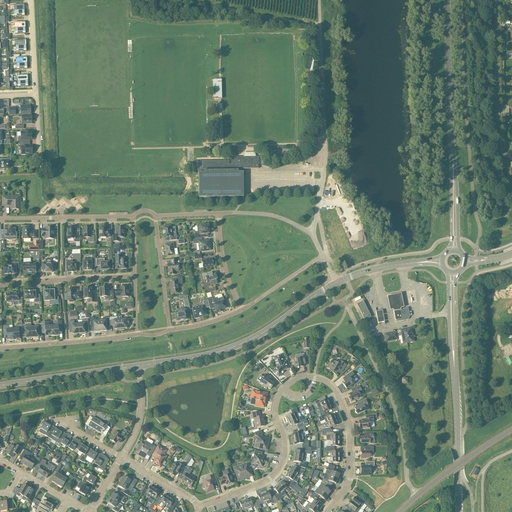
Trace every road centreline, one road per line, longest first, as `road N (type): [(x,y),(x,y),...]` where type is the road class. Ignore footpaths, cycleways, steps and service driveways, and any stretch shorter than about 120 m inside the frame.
road 1 (residential): [(327,511),(350,479),(349,424),(335,391),(309,376),(291,381),(276,400),(281,466),(266,480),(196,507)]
road 2 (residential): [(138,365),(195,358),(256,336),(336,282)]
road 3 (unclassified): [(317,213),(326,159),(318,21)]
road 4 (residential): [(511,188),(498,109),(497,0)]
road 5 (secondary): [(453,170),(447,0)]
road 6 (secondary): [(458,511),(453,359)]
road 7 (residential): [(0,385),(138,365)]
road 8 (tertiary): [(399,511),(511,429)]
road 9 (residential): [(0,348),(135,335)]
road 10 (residential): [(0,284),(135,276)]
road 11 (residential): [(0,218),(134,215)]
